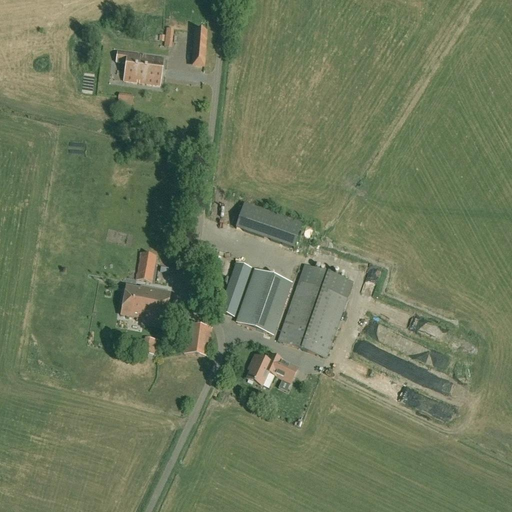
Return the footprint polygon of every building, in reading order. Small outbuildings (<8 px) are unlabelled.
[(192,63),(204,64),(206,34),(194,33),(192,63)] [(163,60),(117,54),(116,64),(126,65),(123,83),(159,88),(163,60)] [(96,94),(96,79),(78,79),(78,88),(84,88),(84,94),(96,94)] [(185,120),(188,93),(201,95),(202,83),(182,81),(177,120),(185,120)] [(187,95),(187,122),(200,122),(200,95),(187,95)] [(235,229),(292,249),(301,226),(244,206),(235,229)] [(151,284),(156,257),(141,255),(136,281),(151,284)] [(236,266),(219,314),(234,319),(251,271),(236,266)] [(304,268),(278,344),(326,360),(352,284),(304,268)] [(219,275),(216,273),(214,278),(222,281),(226,272),(222,270),(219,275)] [(255,272),(237,325),(272,337),(290,285),(255,272)] [(164,327),(170,294),(141,289),(140,291),(126,289),(121,317),(137,320),(137,322),(164,327)] [(398,320),(400,315),(380,308),(377,317),(399,325),(399,324),(423,333),(424,329),(411,324),(411,325),(398,320)] [(184,355),(208,358),(212,330),(188,327),(184,355)] [(159,357),(162,342),(145,339),(142,354),(159,357)] [(261,388),(267,375),(290,386),(297,370),(272,359),(269,365),(254,359),(250,368),(252,369),(247,382),(261,388)]
